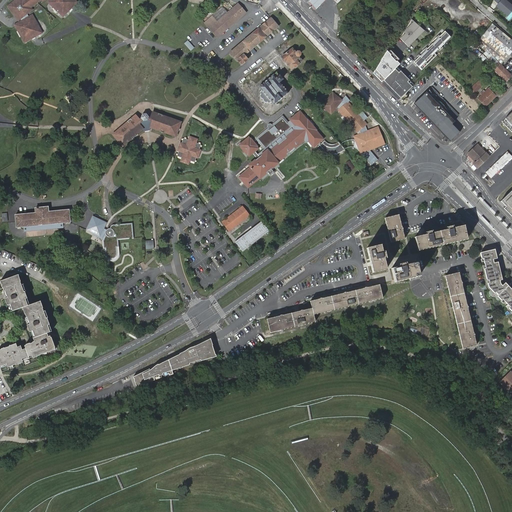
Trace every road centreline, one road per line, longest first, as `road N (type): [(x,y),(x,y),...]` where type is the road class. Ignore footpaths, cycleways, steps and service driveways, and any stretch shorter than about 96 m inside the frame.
road 1 (tertiary): [(416,155),(198,309)]
road 2 (tertiary): [(210,322),(429,170)]
road 3 (tertiary): [(0,426),(210,322)]
road 4 (tertiary): [(198,309),(0,407)]
road 5 (primary): [(286,0),(381,96)]
